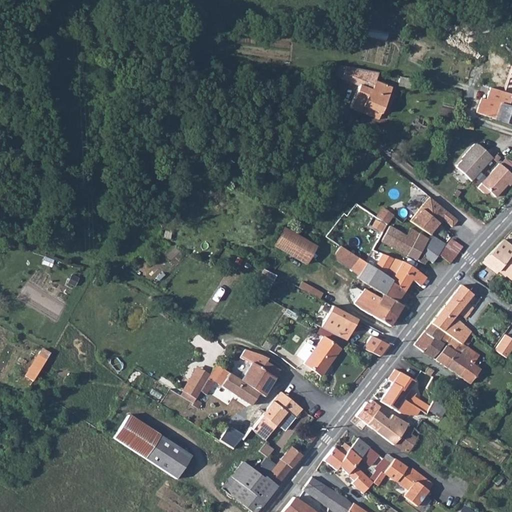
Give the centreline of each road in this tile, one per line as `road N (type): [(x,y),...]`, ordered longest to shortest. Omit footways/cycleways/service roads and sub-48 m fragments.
road 1 (tertiary): [(339,420),(511,211)]
road 2 (unknown): [(500,223),(364,114)]
road 3 (track): [(339,420),(444,486)]
